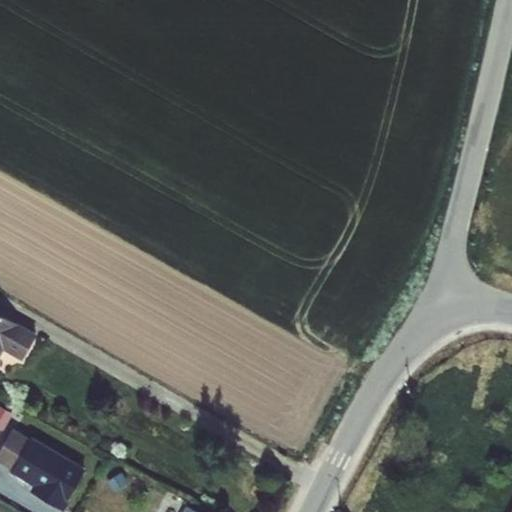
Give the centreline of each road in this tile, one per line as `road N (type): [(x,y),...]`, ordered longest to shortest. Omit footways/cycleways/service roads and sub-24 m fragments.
road 1 (tertiary): [(508,0),(440,295)]
road 2 (tertiary): [(440,295),(386,365),(309,511)]
